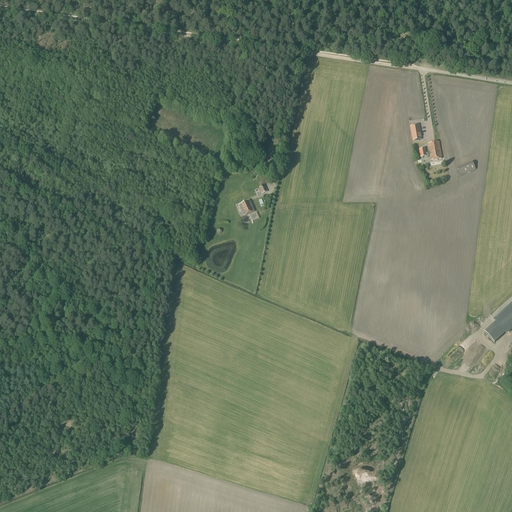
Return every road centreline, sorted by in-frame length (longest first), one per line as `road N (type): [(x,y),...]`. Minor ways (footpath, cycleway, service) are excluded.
road 1 (track): [(0,9),(247,43)]
road 2 (track): [(247,43),(411,68)]
